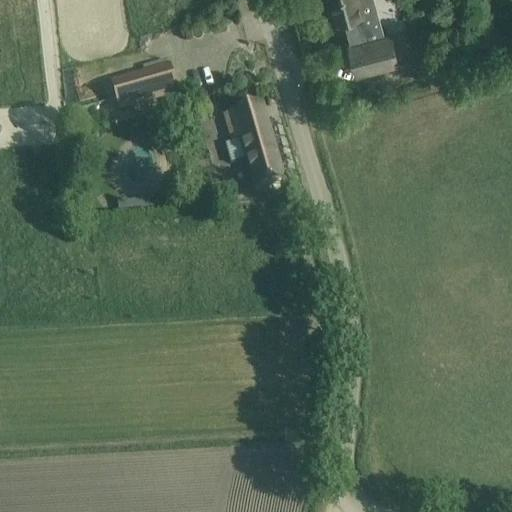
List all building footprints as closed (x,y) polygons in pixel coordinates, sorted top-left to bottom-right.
[(351,46),(354,45),(371,41),(363,14),(377,11),(373,0),(329,0),(335,22),(344,19),(351,46)] [(390,36),(371,41),(354,45),(362,73),(398,63),(390,36)] [(414,60),(419,79),(433,75),(427,56),(414,60)] [(171,70),(113,87),(120,110),(177,94),(171,70)] [(277,153),(263,106),(225,118),(232,144),(226,146),(231,165),(247,160),(256,192),(266,189),(285,183),(279,162),(278,163),(275,153),(277,153)] [(203,203),(199,186),(188,188),(192,205),(203,203)] [(117,212),(146,211),(146,200),(117,201),(117,212)]
